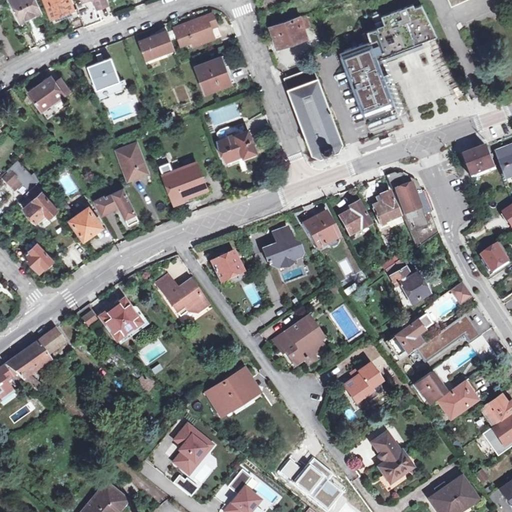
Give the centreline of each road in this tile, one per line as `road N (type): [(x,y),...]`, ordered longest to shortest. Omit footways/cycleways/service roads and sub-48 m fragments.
road 1 (residential): [(346,469),(176,235)]
road 2 (residential): [(415,147),(455,249),(511,334)]
road 3 (residential): [(0,81),(38,58),(189,0)]
road 4 (residential): [(308,185),(238,0)]
road 5 (tertiary): [(44,310),(176,235)]
road 6 (tertiary): [(176,235),(308,185)]
road 7 (unknown): [(414,0),(432,21),(476,123)]
